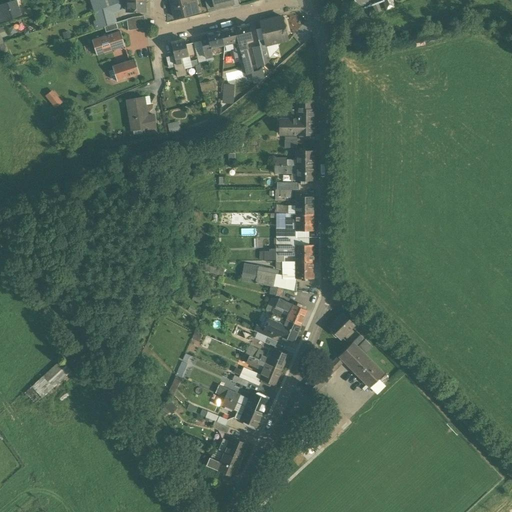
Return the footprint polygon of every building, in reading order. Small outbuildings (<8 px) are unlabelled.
[(21,15),(16,0),(8,3),(13,18),(21,15)] [(120,3),(119,0),(89,0),(94,12),(102,9),(120,3)] [(144,0),(127,0),(127,11),(144,10),(144,0)] [(170,0),(175,18),(193,14),(189,0),(170,0)] [(212,0),(215,9),(233,4),(232,0),(212,0)] [(382,0),(353,0),(357,11),(371,6),(372,9),(378,7),(377,4),(383,2),(382,0)] [(390,0),(386,0),(383,2),(385,3),(387,8),(392,6),(390,0)] [(13,18),(8,3),(2,5),(7,20),(13,18)] [(120,3),(102,9),(106,26),(116,24),(117,23),(115,15),(122,12),(120,3)] [(102,9),(94,12),(97,21),(93,22),(94,28),(99,28),(104,27),(106,26),(102,9)] [(144,16),(133,18),(135,30),(146,28),(144,16)] [(281,17),(260,22),(264,39),(266,46),(267,45),(277,43),(276,40),(286,37),(281,17)] [(133,18),(126,20),(128,31),(135,30),(133,18)] [(106,26),(104,27),(106,33),(118,29),(116,24),(106,26)] [(248,25),(234,29),(238,42),(243,41),(251,39),(248,25)] [(234,29),(220,32),(224,46),(233,44),(238,42),(234,29)] [(120,31),(92,40),(96,56),(125,47),(120,31)] [(208,40),(201,41),(205,58),(206,58),(212,56),(211,54),(210,49),(221,46),(224,46),(220,32),(207,35),(208,40)] [(264,39),(258,41),(260,47),(264,66),(270,59),(267,45),(266,46),(264,39)] [(184,41),(171,44),(174,57),(175,59),(188,56),(185,45),(184,41)] [(201,41),(193,43),(197,60),(198,63),(206,61),(206,58),(205,58),(201,41)] [(243,44),(243,41),(238,42),(241,56),(248,54),(245,43),(243,44)] [(238,42),(233,44),(233,46),(232,47),(234,57),(241,56),(238,42)] [(260,47),(254,48),(259,71),(264,66),(260,47)] [(248,54),(241,56),(246,75),(253,73),(248,54)] [(188,56),(175,59),(174,57),(172,57),(175,67),(176,71),(185,69),(191,68),(190,62),(188,56)] [(172,57),(166,59),(168,68),(175,67),(172,57)] [(134,59),(112,67),(113,71),(109,72),(111,79),(116,78),(117,82),(139,75),(134,59)] [(185,69),(176,71),(178,78),(186,75),(185,69)] [(221,104),(232,104),(232,84),(221,84),(221,104)] [(55,96),(52,92),(46,96),(50,101),(55,96)] [(61,102),(55,96),(50,101),(55,107),(61,102)] [(144,98),(127,101),(133,132),(157,128),(155,116),(147,117),(144,98)] [(183,105),(170,106),(171,116),(184,116),(183,105)] [(311,108),(298,108),(298,110),(299,110),(299,119),(298,119),(298,120),(284,120),(284,135),(313,135),(313,112),(313,110),(311,110),(311,108)] [(313,166),(313,151),(296,151),(296,166),(313,166)] [(313,166),(296,166),(296,174),(296,181),(301,181),(301,184),(305,184),(305,181),(313,181),(313,166)] [(292,190),(276,190),(275,190),(275,201),(280,201),(280,198),(292,198),(292,190)] [(301,194),(301,197),(295,197),(295,214),(312,214),(312,197),(305,197),(305,194),(301,194)] [(295,214),(279,214),(279,238),(290,238),(294,238),(296,238),(296,231),(295,231),(295,214)] [(312,214),(295,214),(295,231),(296,231),(312,231),(312,214)] [(279,238),(276,238),(276,247),(290,246),(290,238),(279,238)] [(312,245),(295,245),(295,250),(295,262),(312,262),(312,245)] [(291,249),(276,249),(276,256),(276,262),(295,262),(295,250),(291,250),(291,249)] [(312,262),(295,262),(296,274),(292,274),(292,279),(313,279),(312,262)] [(286,277),(257,271),(258,268),(245,265),(241,281),(282,289),(284,290),(285,283),(286,277)] [(296,285),(285,283),(284,290),(295,292),(296,285)] [(282,289),(271,287),(269,294),(280,297),(282,289)] [(292,305),(279,299),(274,308),(282,311),(283,309),(289,312),(292,305)] [(296,306),(292,305),(289,312),(288,316),(286,320),(300,325),(306,311),(302,309),(303,307),(297,304),(296,306)] [(282,311),(274,308),(272,314),(279,317),(281,313),(282,311)] [(279,317),(272,314),(265,329),(265,330),(272,333),(278,335),(282,325),(283,325),(286,320),(279,317)] [(342,314),(328,329),(339,340),(354,325),(342,314)] [(300,325),(286,320),(283,325),(282,325),(278,335),(280,336),(293,341),(300,325)] [(265,329),(256,325),(254,331),(267,337),(270,338),(272,333),(265,330),(265,329)] [(360,335),(353,343),(357,348),(365,340),(360,335)] [(270,338),(267,337),(265,342),(275,346),(277,341),(270,338)] [(364,355),(372,347),(365,340),(357,348),(364,355)] [(353,343),(338,357),(344,362),(370,388),(384,374),(364,355),(357,348),(353,343)] [(287,355),(273,349),(270,348),(267,355),(270,356),(269,359),(262,356),(261,356),(259,360),(266,363),(281,370),(287,355)] [(263,352),(258,350),(254,358),(259,360),(261,356),(262,356),(263,352)] [(254,358),(249,356),(246,363),(260,369),(259,369),(263,371),(266,363),(259,360),(254,358)] [(338,357),(335,360),(340,365),(344,362),(338,357)] [(76,372),(62,358),(25,392),(38,407),(76,372)] [(180,360),(176,375),(182,377),(186,362),(180,360)] [(335,360),(324,371),(330,376),(340,365),(335,360)] [(281,370),(266,363),(263,371),(259,379),(261,380),(260,382),(269,386),(270,384),(274,386),(281,370)] [(248,370),(243,368),(239,377),(249,382),(252,377),(246,374),(248,370)] [(324,371),(323,369),(310,382),(318,390),(331,377),(324,371)] [(249,382),(234,376),(232,381),(246,387),(249,382)] [(318,390),(310,382),(304,388),(312,396),(318,390)] [(241,396),(228,391),(225,398),(237,403),(241,396)] [(260,398),(252,394),(250,400),(246,407),(262,414),(269,398),(261,395),(260,398)] [(250,400),(241,396),(237,403),(246,407),(250,400)] [(237,403),(225,398),(222,405),(234,410),(237,403)] [(220,406),(218,412),(228,416),(231,410),(220,406)] [(262,414),(246,407),(240,422),(248,425),(247,427),(255,431),(262,414)] [(215,421),(217,414),(200,410),(198,416),(215,421)] [(332,412),(328,416),(336,425),(340,421),(332,412)] [(228,421),(219,417),(217,423),(225,426),(228,421)] [(323,420),(307,434),(316,443),(332,429),(323,420)] [(217,423),(214,422),(212,428),(227,434),(229,428),(225,426),(217,423)] [(247,445),(230,438),(224,453),(241,460),(247,445)] [(241,460),(224,453),(220,462),(217,470),(234,477),(241,460)] [(220,462),(209,458),(206,466),(217,470),(220,462)] [(217,473),(205,468),(203,473),(206,476),(214,480),(217,473)]
